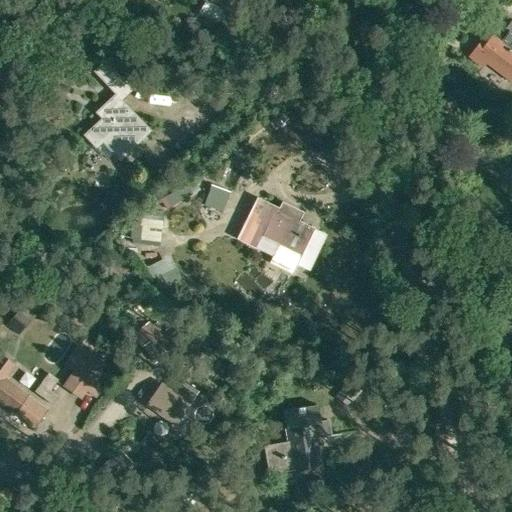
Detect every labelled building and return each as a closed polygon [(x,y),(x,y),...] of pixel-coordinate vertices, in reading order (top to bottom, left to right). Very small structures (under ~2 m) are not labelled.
[(207,0),(200,13),(217,23),(221,22),(232,0),(207,0)] [(511,18),(505,28),(508,31),(500,42),(493,37),(482,51),(478,47),(470,57),(484,68),(488,62),(511,80),(511,18)] [(85,37),(67,36),(66,56),(84,57),(85,37)] [(58,90),(58,68),(37,68),(38,90),(58,90)] [(202,82),(190,82),(190,90),(202,90),(202,82)] [(152,131),(124,101),(117,95),(96,115),(102,121),(85,138),(96,150),(102,144),(120,162),(152,131)] [(314,229),(298,221),(277,211),(256,200),(238,237),(273,254),(297,265),(314,229)] [(20,336),(32,323),(20,312),(8,325),(20,336)] [(150,322),(133,334),(155,364),(172,352),(150,322)] [(69,380),(98,400),(112,380),(102,373),(107,366),(79,347),(65,367),(73,373),(69,380)] [(1,358),(0,359),(0,404),(36,431),(50,411),(9,382),(18,369),(1,358)] [(336,396),(347,404),(359,389),(349,380),(336,396)] [(172,389),(163,382),(145,406),(175,426),(191,403),(195,397),(175,384),(172,389)] [(50,390),(46,397),(53,402),(58,396),(50,390)] [(282,447),(286,472),(320,466),(315,442),(332,439),(329,423),(320,425),(317,408),(284,414),(287,431),(290,446),(282,447)] [(323,500),(320,479),(305,482),(308,501),(323,500)]
